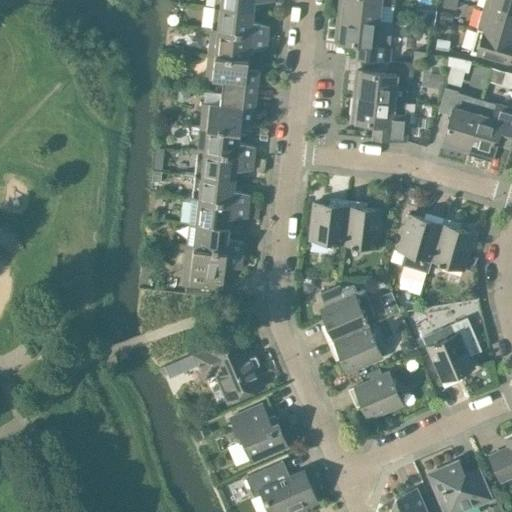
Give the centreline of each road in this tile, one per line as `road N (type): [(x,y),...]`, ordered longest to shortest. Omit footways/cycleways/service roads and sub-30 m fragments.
road 1 (residential): [(345,478),(275,305),(289,155)]
road 2 (residential): [(289,155),(408,169),(511,199)]
road 3 (residential): [(511,398),(345,478)]
road 4 (residential): [(289,155),(309,0)]
